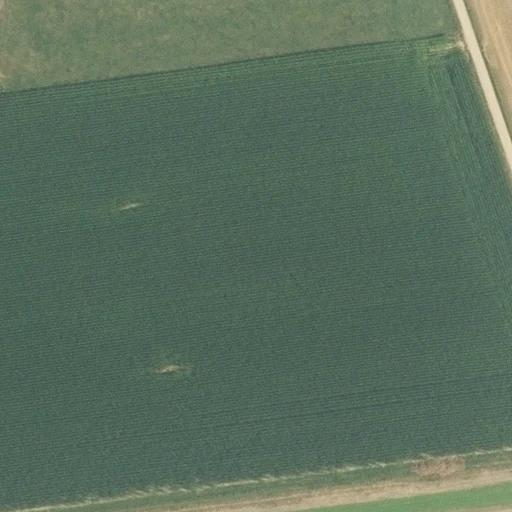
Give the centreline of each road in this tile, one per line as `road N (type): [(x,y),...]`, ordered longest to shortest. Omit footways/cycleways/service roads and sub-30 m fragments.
road 1 (track): [(234,511),(511,476)]
road 2 (track): [(456,0),(511,154)]
